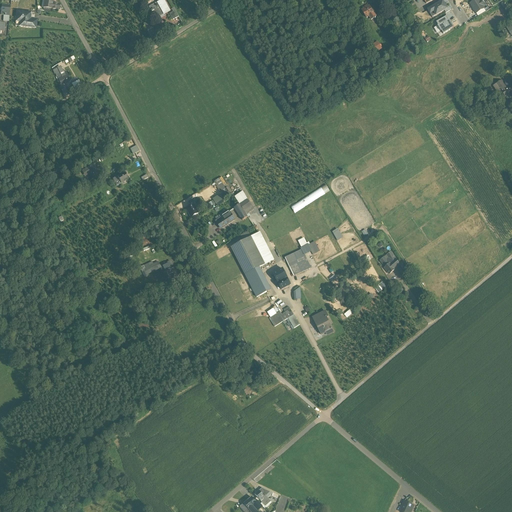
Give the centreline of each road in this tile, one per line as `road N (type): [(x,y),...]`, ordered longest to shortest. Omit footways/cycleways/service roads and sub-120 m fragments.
road 1 (residential): [(324,415),(249,352),(103,77)]
road 2 (residential): [(236,0),(103,77)]
